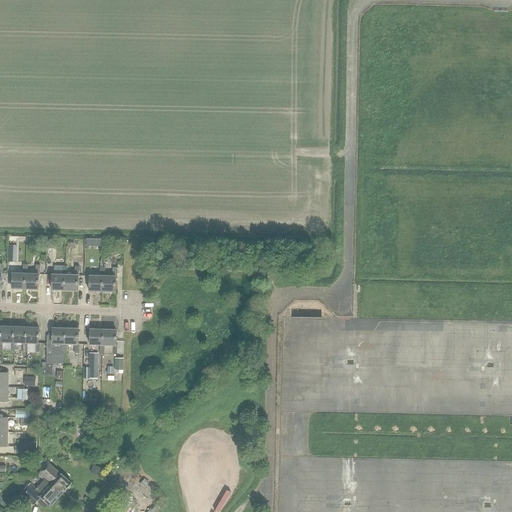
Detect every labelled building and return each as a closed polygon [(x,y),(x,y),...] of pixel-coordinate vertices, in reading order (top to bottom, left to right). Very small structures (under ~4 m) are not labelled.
[(8,259),(8,262),(16,262),(17,245),(9,245),(8,259)] [(26,274),(27,274),(28,265),(26,265),(27,259),(23,259),(23,262),(22,262),(22,265),(23,265),(23,270),(21,270),(21,274),(12,273),(12,289),(25,290),(26,274)] [(26,274),(25,290),(38,290),(39,275),(40,275),(40,266),(36,265),(35,274),(27,274),(26,274)] [(52,275),(52,290),(65,291),(65,275),(67,275),(67,266),(54,266),(54,275),(52,275)] [(65,275),(65,291),(78,291),(78,276),(79,276),(80,267),(75,267),(75,276),(67,275),(65,275)] [(90,276),(89,292),(102,292),(103,277),(105,277),(105,268),(103,267),(100,267),(100,277),(90,276)] [(103,277),(102,292),(115,292),(116,278),(118,278),(118,268),(113,268),(113,277),(105,277),(103,277)] [(1,343),(4,343),(12,343),(11,352),(16,352),(16,343),(14,343),(14,327),(2,327),(1,343)] [(14,327),(14,343),(16,343),(24,344),(23,352),(28,353),(28,344),(26,344),(27,327),(14,327)] [(26,344),(28,344),(36,344),(36,353),(40,353),(41,343),(39,343),(39,328),(27,327),(26,344)] [(53,328),(52,344),(63,344),(62,353),(67,353),(67,344),(65,344),(66,329),(53,328)] [(65,344),(67,344),(75,344),(75,354),(79,354),(80,344),(79,344),(79,329),(66,329),(65,344)] [(91,330),(90,345),(100,346),(100,355),(104,355),(105,346),(103,346),(104,330),(91,330)] [(104,330),(103,346),(105,346),(104,355),(113,355),(117,355),(118,345),(116,345),(117,331),(104,330)] [(84,368),(84,378),(98,379),(99,353),(90,353),(90,368),(84,368)] [(43,369),(43,375),(52,375),(52,369),(53,364),(64,364),(64,356),(47,356),(47,363),(47,364),(46,369),(43,369)] [(123,371),(124,359),(115,358),(115,371),(123,371)] [(0,373),(0,387),(8,388),(8,373),(0,373)] [(25,377),(25,386),(35,386),(35,377),(25,377)] [(0,387),(0,402),(8,403),(8,388),(0,387)] [(27,389),(18,389),(18,399),(27,399),(27,389)] [(45,480),(62,494),(65,490),(65,491),(72,484),(61,474),(48,463),(38,475),(44,481),(45,480)] [(52,505),(62,494),(45,480),(44,481),(36,490),(30,484),(21,494),(34,505),(37,502),(45,509),(48,505),(52,505)]
